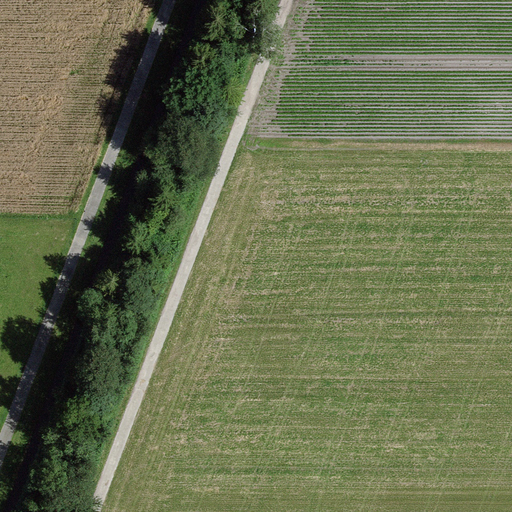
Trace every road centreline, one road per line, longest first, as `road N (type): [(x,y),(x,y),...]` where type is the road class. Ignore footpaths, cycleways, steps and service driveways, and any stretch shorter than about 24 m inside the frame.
road 1 (track): [(94,511),(286,0)]
road 2 (track): [(169,0),(0,452)]
